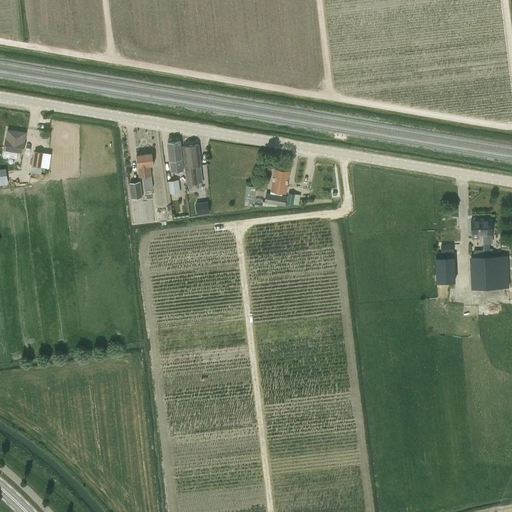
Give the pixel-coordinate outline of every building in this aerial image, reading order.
[(23,153),(25,142),(24,142),(26,132),(8,129),(6,139),(5,139),(3,150),(23,153)] [(167,142),(169,161),(170,161),(171,172),(183,171),(180,141),(167,142)] [(200,167),(200,165),(198,144),(182,146),(187,184),(197,183),(195,167),(200,167)] [(31,166),(32,166),(30,173),(40,174),(41,167),(44,152),(34,150),(31,166)] [(139,177),(143,177),(144,189),(153,188),(151,175),(151,176),(149,165),(154,164),(152,153),(136,155),(139,177)] [(282,195),(282,193),(285,193),(289,170),(274,167),(270,191),(271,191),(270,193),(266,192),(264,202),(285,206),(286,196),(282,195)] [(178,180),(168,181),(169,193),(180,192),(178,180)] [(142,197),(140,181),(129,182),(131,198),(142,197)] [(156,186),(157,205),(165,205),(164,186),(156,186)] [(298,205),(299,202),(300,195),(300,194),(288,192),(286,204),(293,206),(293,204),(298,205)] [(209,212),(208,202),(196,204),(197,214),(209,212)] [(483,235),(484,256),(469,257),(471,289),(509,287),(507,255),(490,256),(489,234),(492,234),(491,219),(471,219),(471,233),(471,239),(479,239),(479,235),(483,235)] [(453,256),(453,253),(454,253),(453,244),(440,244),(441,254),(441,257),(435,257),(435,283),(455,282),(454,256),(453,256)]
